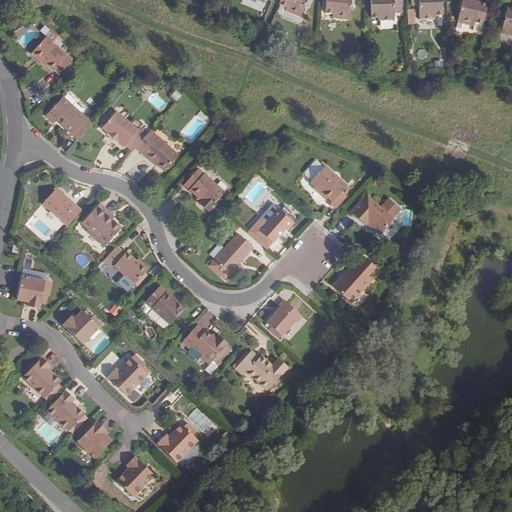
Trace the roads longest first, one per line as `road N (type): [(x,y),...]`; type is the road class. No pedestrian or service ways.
road 1 (residential): [(16,145),(116,183),(145,206),(168,257),(212,296),(259,292),(308,237)]
road 2 (residential): [(134,429),(45,330),(0,320)]
